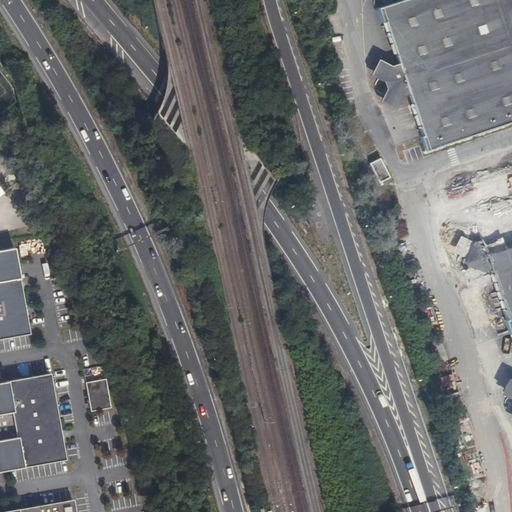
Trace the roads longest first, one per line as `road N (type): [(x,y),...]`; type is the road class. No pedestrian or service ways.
road 1 (motorway): [(423,511),(323,295),(270,214),(92,0)]
road 2 (motorway): [(10,0),(142,240),(188,355),(235,511)]
road 3 (motorway): [(432,511),(272,0)]
